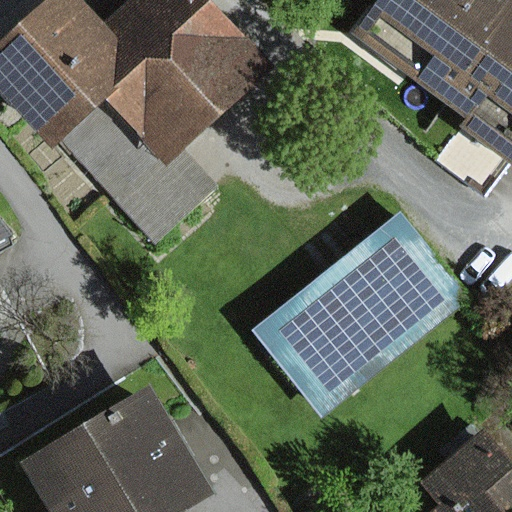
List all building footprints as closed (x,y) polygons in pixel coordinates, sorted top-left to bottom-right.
[(181,151),(276,66),(215,0),(128,0),(105,22),(85,0),(47,0),(0,42),(0,93),(54,153),(64,144),(154,243),(215,188),(181,151)] [(511,0),(381,0),(355,36),(468,119),(462,128),(511,164),(511,0)] [(0,242),(13,236),(0,210),(0,242)] [(472,300),(402,212),(252,331),(322,419),(472,300)] [(190,511),(218,495),(152,386),(23,464),(52,511),(190,511)] [(511,511),(511,460),(486,430),(422,484),(442,507),(436,511),(511,511)]
